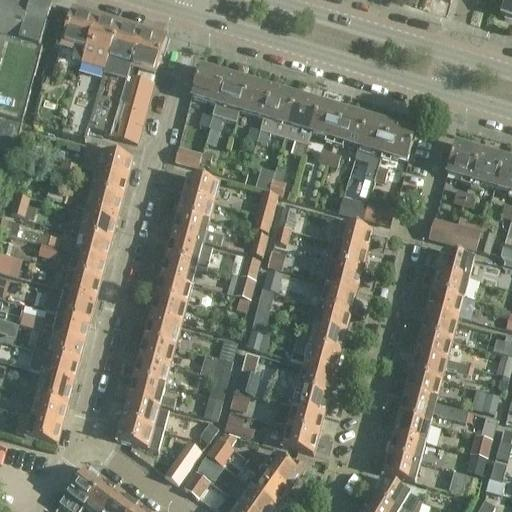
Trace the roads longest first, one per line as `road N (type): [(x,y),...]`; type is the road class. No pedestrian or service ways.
road 1 (residential): [(456,95),(422,222),(405,241),(358,459),(319,511)]
road 2 (residential): [(189,18),(77,439)]
road 3 (tertiary): [(189,18),(456,95)]
road 4 (tertiary): [(448,56),(259,0)]
road 5 (residential): [(77,439),(180,511)]
